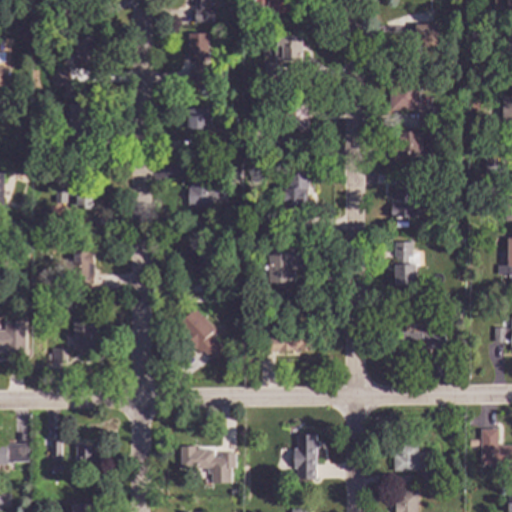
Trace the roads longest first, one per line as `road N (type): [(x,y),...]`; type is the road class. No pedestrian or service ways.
road 1 (residential): [(511,395),(0,401)]
road 2 (residential): [(354,511),(356,0)]
road 3 (residential): [(140,511),(140,0)]
